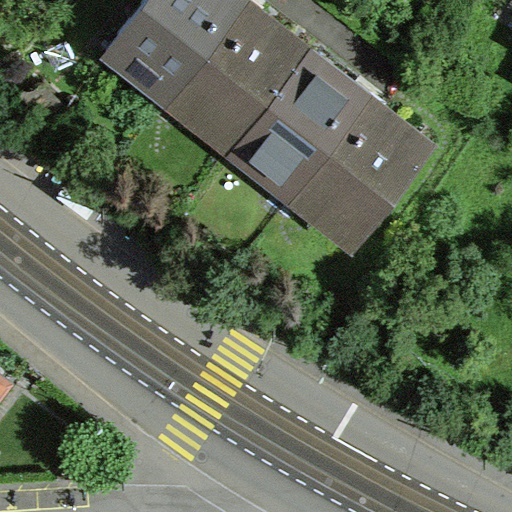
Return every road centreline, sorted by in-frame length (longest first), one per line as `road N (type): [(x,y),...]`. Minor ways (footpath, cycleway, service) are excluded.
road 1 (primary): [(334,418),(234,358),(0,181)]
road 2 (primary): [(0,295),(283,497)]
road 3 (primary): [(510,511),(334,418)]
